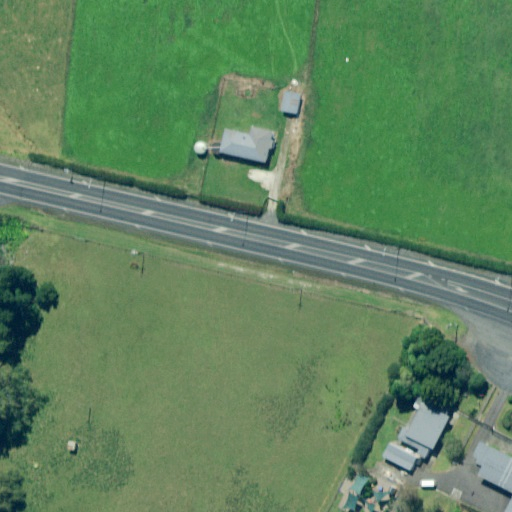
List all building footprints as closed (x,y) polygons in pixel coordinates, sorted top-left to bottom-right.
[(303,96),(287,94),(283,114),(299,117),(303,96)] [(277,134),(256,130),(254,138),(229,132),(224,155),(269,165),(277,134)] [(448,416),(420,403),(405,434),(434,447),(448,416)] [(420,452),(394,439),(386,455),(411,469),(420,452)] [(511,511),(511,454),(485,441),(475,461),(487,467),(482,477),(510,491),(499,511),(511,511)]
